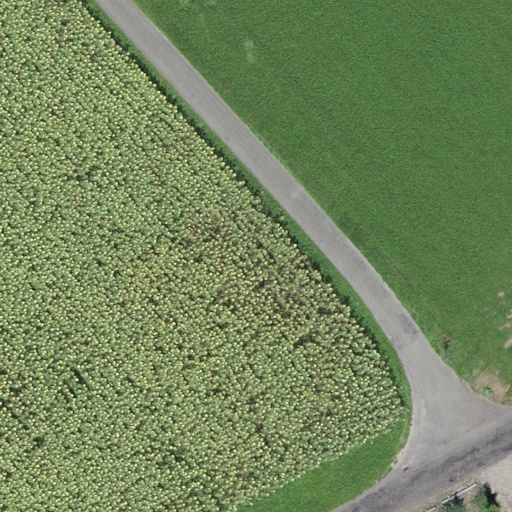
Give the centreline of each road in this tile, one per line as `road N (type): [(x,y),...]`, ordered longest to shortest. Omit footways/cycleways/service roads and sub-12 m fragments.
road 1 (track): [(107,0),(386,305),(511,472)]
road 2 (track): [(511,434),(369,511)]
